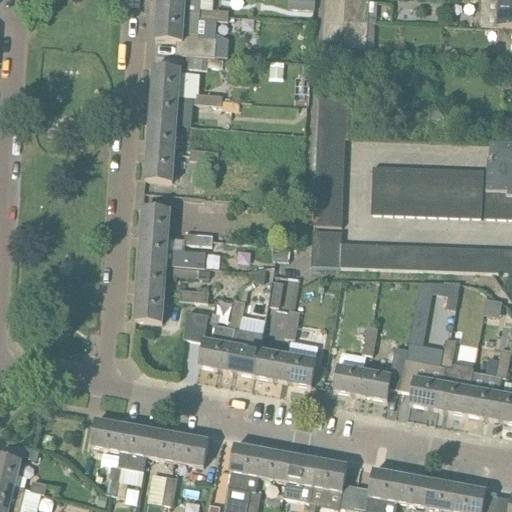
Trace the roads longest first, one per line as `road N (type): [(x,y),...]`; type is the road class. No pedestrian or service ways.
road 1 (residential): [(511,472),(488,457),(397,440),(363,451),(263,434),(223,410),(104,387)]
road 2 (residential): [(104,387),(130,0)]
road 3 (residential): [(0,302),(20,0)]
